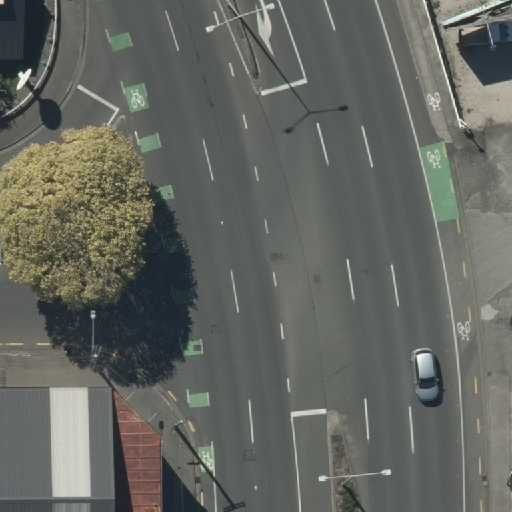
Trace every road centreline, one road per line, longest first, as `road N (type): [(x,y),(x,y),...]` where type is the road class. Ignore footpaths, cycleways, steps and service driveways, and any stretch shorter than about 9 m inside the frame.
road 1 (primary): [(241,306),(156,0)]
road 2 (primary): [(324,0),(370,144),(397,295)]
road 3 (tertiary): [(241,306),(110,310),(0,301)]
road 4 (tertiary): [(0,189),(72,139),(100,97),(125,0)]
road 5 (primary): [(397,295),(415,511)]
road 6 (primary): [(256,511),(241,306)]
road 7 (tertiary): [(241,306),(397,295)]
